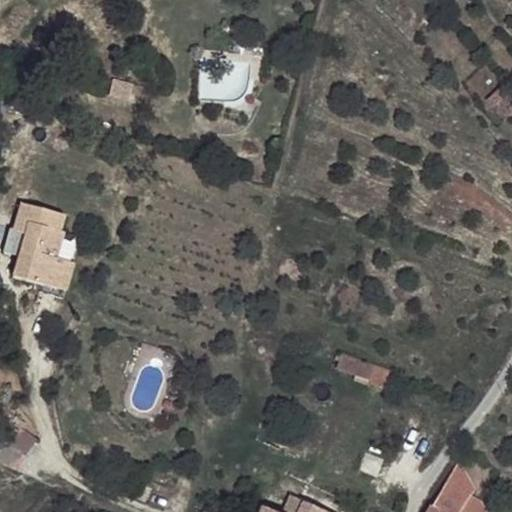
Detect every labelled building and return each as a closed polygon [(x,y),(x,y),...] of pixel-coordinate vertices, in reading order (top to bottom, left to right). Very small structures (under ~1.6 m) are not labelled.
[(21,204),(19,211),(62,222),(63,219),(21,204)] [(62,222),(19,211),(9,234),(23,239),(11,274),(12,280),(40,291),(38,295),(60,304),(75,257),(57,249),(62,234),(58,233),(62,222)] [(375,368),(337,355),(335,362),(339,364),(338,371),(369,381),(375,368)] [(369,381),(368,385),(390,393),(397,376),(375,368),(369,381)] [(0,434),(0,445),(24,458),(37,435),(8,419),(0,434)] [(70,453),(46,483),(72,490),(83,498),(97,467),(70,453)] [(430,511),(485,511),(478,498),(466,494),(471,484),(458,460),(432,511),(430,511)] [(294,500),(281,494),(279,498),(292,505),(294,500)] [(269,511),(264,509),(262,511),(321,511),(294,500),(292,505),(279,498),(272,511),(269,511)]
